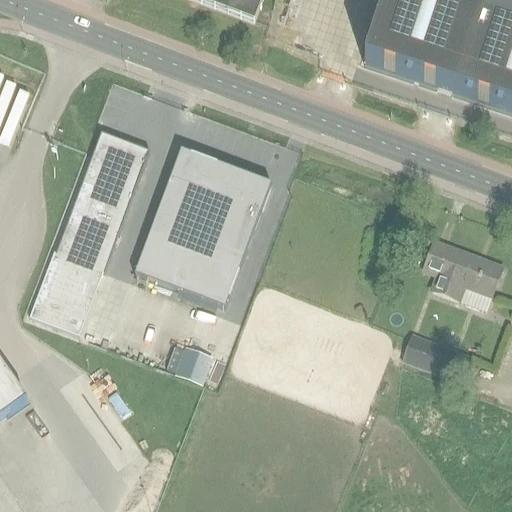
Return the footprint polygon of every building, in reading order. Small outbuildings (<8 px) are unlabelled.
[(201,0),(200,6),(227,16),(232,0),(201,0)] [(232,0),(227,16),(254,26),(263,0),(232,0)] [(511,117),(511,0),(386,0),(364,69),(511,117)] [(37,301),(30,322),(80,341),(150,156),(101,138),(56,257),(56,258),(54,257),(46,278),(37,301)] [(181,155),(134,279),(225,313),(271,188),(181,155)] [(432,295),(486,316),(502,272),(485,266),(484,268),(478,265),(478,263),(447,252),(447,253),(434,249),(435,247),(434,246),(423,275),(437,281),(432,295)] [(412,344),(404,366),(460,387),(468,365),(412,344)] [(175,351),(166,375),(175,378),(202,389),(211,365),(184,355),(175,351)] [(0,425),(27,406),(0,368),(0,425)]
